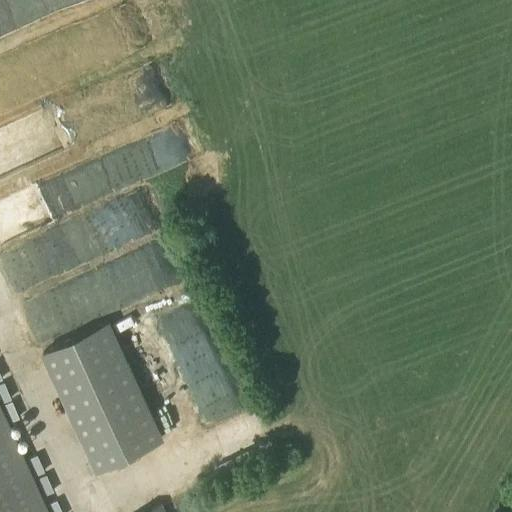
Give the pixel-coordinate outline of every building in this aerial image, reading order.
[(11,135),(26,166),(129,116),(114,85),(11,135)] [(10,266),(20,266),(19,249),(10,249),(10,266)] [(96,470),(165,439),(110,319),(41,350),(96,470)] [(0,511),(48,511),(0,403),(0,511)] [(165,511),(161,503),(142,511),(165,511)]
